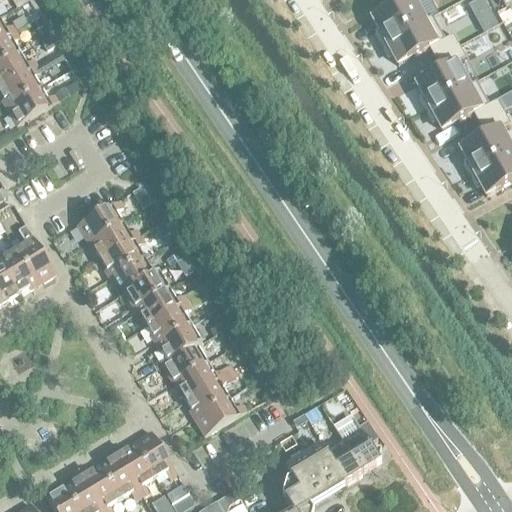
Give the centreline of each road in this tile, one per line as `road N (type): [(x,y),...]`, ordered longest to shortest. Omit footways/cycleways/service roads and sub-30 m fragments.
road 1 (tertiary): [(492,508),(145,0)]
road 2 (residential): [(480,261),(305,0)]
road 3 (residential): [(0,164),(16,166),(62,140),(79,140),(93,162),(92,178),(35,211),(33,225),(67,288)]
road 4 (residential): [(150,421),(190,486),(281,431)]
road 5 (residential): [(0,511),(150,421)]
road 6 (residential): [(150,421),(67,288)]
